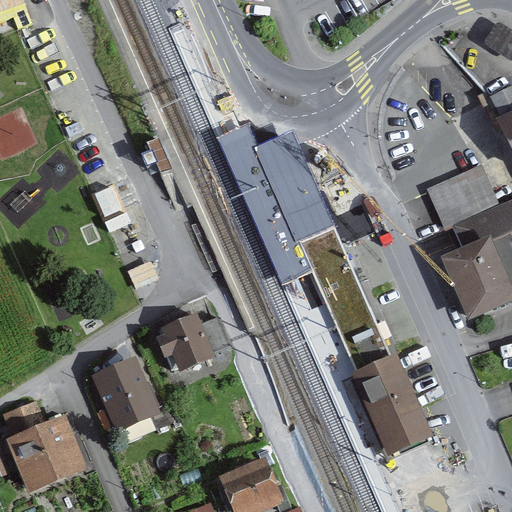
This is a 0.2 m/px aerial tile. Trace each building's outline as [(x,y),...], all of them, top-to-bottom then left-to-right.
[(165,117),(137,127),(197,269),(227,256),(165,117)] [(511,173),(511,119),(490,130),(511,173)] [(301,243),(335,229),(292,132),(255,147),(246,126),(216,140),(281,285),(313,272),(305,253),(301,243)] [(423,187),(442,231),(496,208),(478,164),(423,187)] [(118,236),(140,232),(128,180),(106,185),(118,236)] [(356,371),(390,357),(335,229),(301,243),(305,253),(313,272),(356,371)] [(468,329),(511,311),(511,297),(492,249),(443,269),(468,329)] [(401,303),(393,306),(404,332),(411,329),(401,303)] [(213,368),(193,320),(156,335),(176,383),(213,368)] [(392,453),(427,437),(390,357),(356,371),(363,392),(360,393),(366,407),(370,405),(392,453)] [(75,381),(98,439),(144,421),(121,362),(75,381)] [(46,421),(0,439),(0,479),(9,502),(68,478),(46,421)] [(217,511),(257,511),(265,509),(247,464),(205,482),(217,511)]
